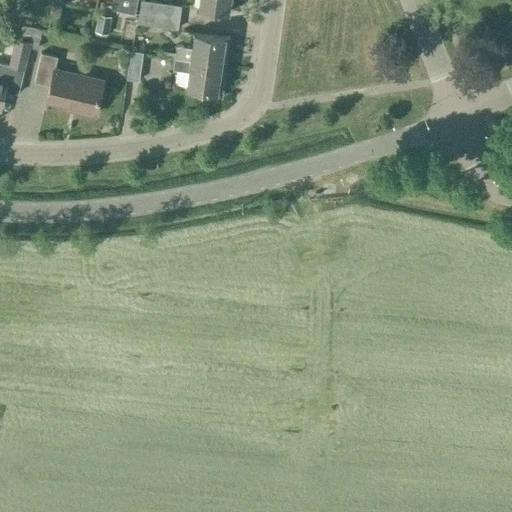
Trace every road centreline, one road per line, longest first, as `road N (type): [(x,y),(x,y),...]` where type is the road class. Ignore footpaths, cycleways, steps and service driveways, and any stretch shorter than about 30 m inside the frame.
road 1 (tertiary): [(0,212),(108,209),(241,186),(423,134),(459,114)]
road 2 (residential): [(0,154),(144,152),(203,135),(250,107),(267,69),(275,0)]
road 3 (residential): [(459,114),(414,0)]
